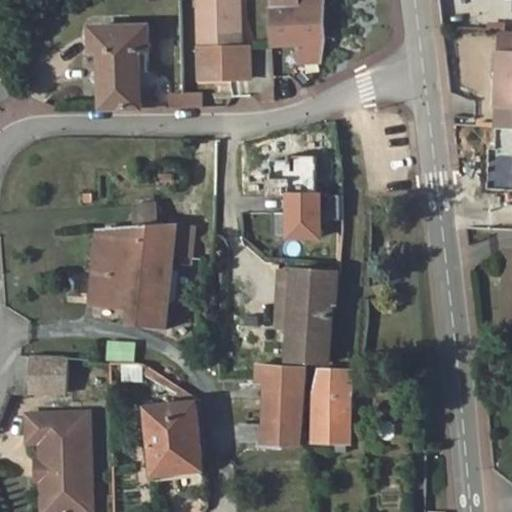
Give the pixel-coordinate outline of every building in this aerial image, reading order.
[(188,10),(187,0),(178,0),(179,10),(188,10)] [(187,0),(188,10),(190,69),(241,67),(240,35),(231,36),(229,0),(187,0)] [(260,0),(262,43),(290,43),(292,59),(311,59),(316,42),(313,0),(260,0)] [(105,108),(145,108),(144,69),(144,48),(152,48),(151,25),(95,25),(95,49),(104,49),(105,108)] [(511,49),(504,49),(503,121),(511,121),(511,49)] [(155,108),(171,109),(171,94),(156,93),(155,108)] [(208,112),(214,111),(216,97),(171,94),(171,109),(208,112)] [(326,241),(325,192),(286,193),(287,242),(326,241)] [(124,208),(127,225),(145,223),(144,205),(124,208)] [(122,300),(121,320),(156,326),(164,221),(145,223),(127,225),(122,300)] [(127,225),(90,230),(84,300),(122,300),(127,225)] [(280,355),(317,357),(323,300),(328,300),(331,271),(288,267),(280,355)] [(136,362),(137,342),(109,340),(107,360),(136,362)] [(260,363),(260,359),(248,358),(247,373),(258,374),(254,417),(231,416),(228,434),(251,435),(252,438),(286,441),(295,366),(260,363)] [(72,360),(21,361),(14,392),(71,391),(72,360)] [(330,364),(324,363),(312,363),(304,388),(302,439),(337,442),(344,362),(330,364)] [(124,364),(123,381),(143,382),(143,365),(124,364)] [(142,403),(147,461),(194,456),(188,399),(142,403)] [(88,489),(87,413),(25,414),(26,442),(38,442),(38,458),(38,459),(44,459),(45,475),(39,475),(39,476),(39,511),(67,511),(67,489),(88,489)] [(148,468),(194,464),(194,456),(147,461),(148,468)] [(38,458),(33,458),(34,476),(39,476),(39,475),(45,475),(44,459),(38,459),(38,458)] [(88,489),(67,489),(67,511),(89,511),(88,489)]
